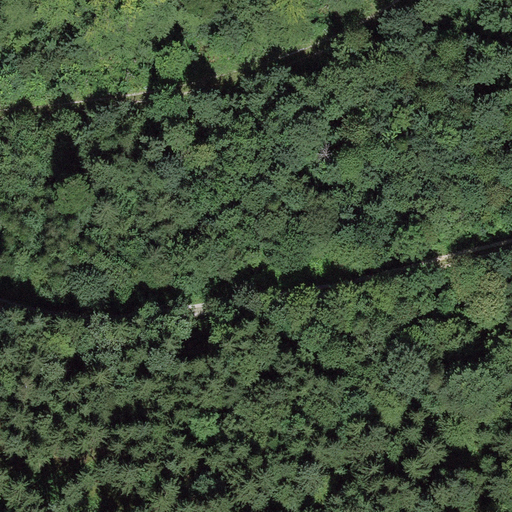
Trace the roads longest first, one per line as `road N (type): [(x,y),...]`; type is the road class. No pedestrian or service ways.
road 1 (track): [(511,250),(325,295),(176,316),(43,320),(0,308)]
road 2 (track): [(0,113),(219,81),(355,34),(401,0)]
